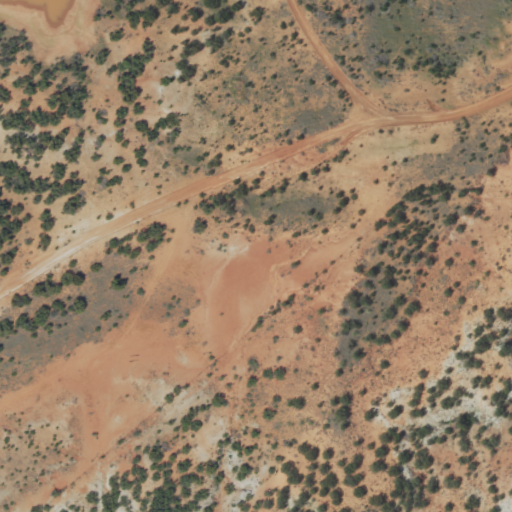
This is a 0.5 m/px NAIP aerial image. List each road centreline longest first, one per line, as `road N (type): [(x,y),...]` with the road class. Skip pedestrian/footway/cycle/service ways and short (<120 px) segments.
road 1 (residential): [(0,263),(68,220),(468,107),(511,107)]
road 2 (residential): [(287,0),(319,56),(386,128)]
